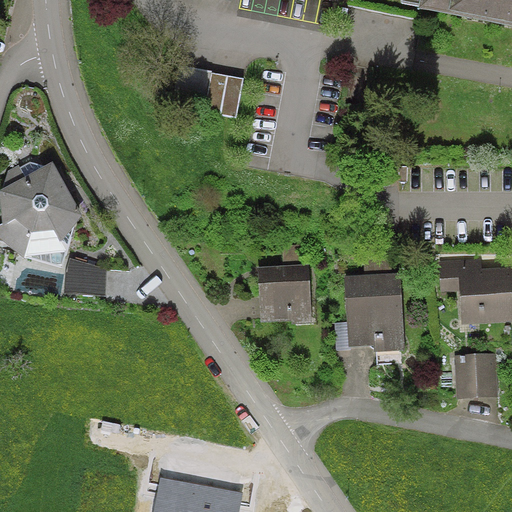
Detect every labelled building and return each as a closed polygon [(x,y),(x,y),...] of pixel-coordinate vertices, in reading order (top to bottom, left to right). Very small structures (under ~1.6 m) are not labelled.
[(345,0),(347,0),(346,8),(420,22),(422,12),(424,0),(345,0)] [(511,0),(424,0),(422,12),(426,12),(511,27),(511,0)] [(173,99),(204,105),(210,75),(178,69),(173,99)] [(63,233),(75,218),(49,170),(28,164),(8,175),(0,202),(0,243),(17,249),(15,257),(60,270),(69,238),(63,233)] [(74,296),(102,298),(104,272),(68,261),(65,273),(75,282),(74,296)] [(267,291),(258,291),(259,322),(290,320),(289,308),(308,307),(306,270),(266,273),(267,291)] [(464,321),(509,319),(506,276),(461,278),(464,321)] [(346,283),(350,344),(377,343),(378,367),(399,365),(394,280),(346,283)] [(459,397),(491,396),(489,361),(463,362),(463,359),(457,359),(459,397)]
